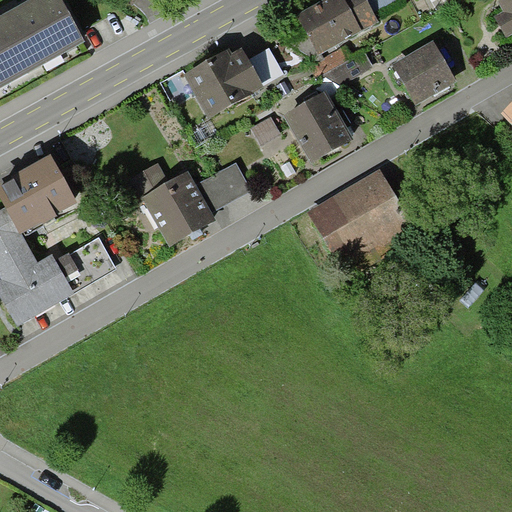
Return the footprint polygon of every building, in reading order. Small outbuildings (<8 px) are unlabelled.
[(82,33),(63,0),(20,0),(0,11),(0,19),(24,64),(82,33)] [(378,24),(365,0),(327,0),(298,16),(320,56),(378,24)] [(511,20),(511,0),(506,0),(502,3),(511,20)] [(0,77),(24,64),(0,19),(0,77)] [(413,107),(456,81),(433,43),(390,68),(413,107)] [(263,88),(284,76),(269,50),(248,62),(243,53),(234,58),(230,51),(184,78),(210,122),(264,91),(263,88)] [(369,50),(333,69),(341,85),(378,67),(369,50)] [(312,166),(353,141),(325,94),(284,119),(312,166)] [(511,129),(511,111),(503,121),(511,129)] [(261,146),(281,134),(272,119),(252,130),(261,146)] [(80,208),(53,159),(0,187),(0,203),(4,211),(0,213),(0,281),(2,284),(0,284),(0,296),(17,328),(74,296),(74,295),(117,271),(100,240),(55,265),(52,259),(38,266),(23,239),(80,208)] [(215,214),(255,192),(239,163),(200,185),(192,172),(144,199),(170,245),(217,219),(215,214)] [(413,221),(381,169),(304,217),(336,269),(413,221)]
